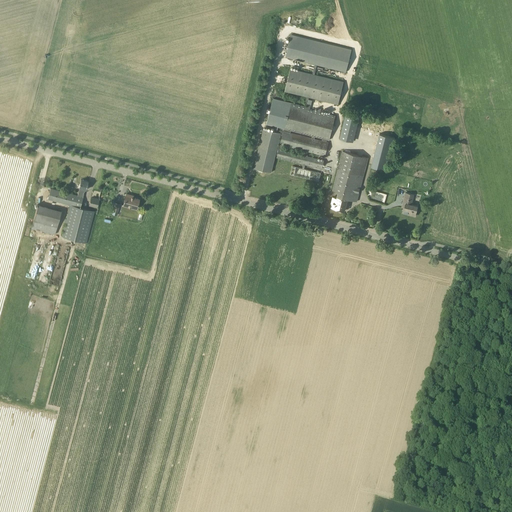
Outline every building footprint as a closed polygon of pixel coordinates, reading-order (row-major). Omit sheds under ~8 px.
[(352,49),(291,34),(286,58),(346,73),(352,49)] [(344,82),(291,69),(285,91),(307,96),(305,104),(309,105),(308,107),(310,108),(311,104),(308,103),(309,97),(338,104),(344,82)] [(312,135),(311,138),(314,139),(315,136),(329,140),(335,115),(320,112),(321,109),(318,108),(318,111),(310,109),(310,108),(308,107),(291,103),(285,129),(312,135)] [(392,126),(358,117),(357,120),(346,117),(345,125),(348,126),(345,138),(353,140),(356,126),(372,130),(385,133),(390,135),(392,126)] [(280,135),(263,131),(253,170),(270,174),(280,135)] [(314,139),(311,138),(283,131),(280,144),(307,151),(306,156),(307,156),(309,152),(323,155),(322,157),(325,158),(329,143),(314,139)] [(379,134),(370,167),(389,172),(391,164),(388,164),(394,138),(379,134)] [(324,161),(307,156),(306,156),(279,149),(277,157),(303,164),(302,168),(304,169),(305,164),(322,169),(324,161)] [(347,200),(356,202),(368,157),(343,151),(333,191),(341,193),(340,198),(338,197),(337,198),(333,197),(330,207),(344,211),(347,200)] [(321,173),(304,169),(302,168),(293,166),(290,174),(319,181),(321,173)] [(79,188),(77,196),(83,197),(85,189),(86,190),(88,181),(81,180),(79,188)] [(83,197),(77,196),(51,189),(48,199),(70,205),(62,237),(86,243),(94,211),(80,207),(83,197)] [(403,214),(415,216),(417,206),(411,205),(414,195),(405,193),(402,205),(405,205),(403,214)] [(126,194),(123,205),(136,209),(139,199),(131,197),(131,195),(126,194)] [(91,198),(89,205),(97,207),(99,200),(91,198)] [(38,205),(31,228),(55,235),(61,211),(38,205)] [(85,258),(84,263),(115,269),(116,265),(85,258)]
